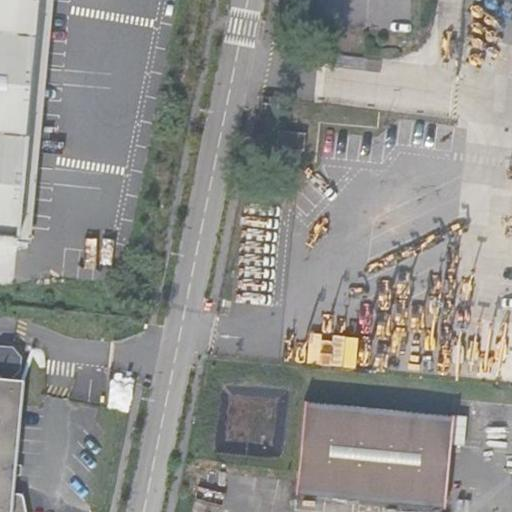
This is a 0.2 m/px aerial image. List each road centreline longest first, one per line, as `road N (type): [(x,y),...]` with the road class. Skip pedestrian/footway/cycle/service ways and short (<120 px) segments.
road 1 (unclassified): [(250,0),(146,511)]
road 2 (unknown): [(128,0),(104,181)]
